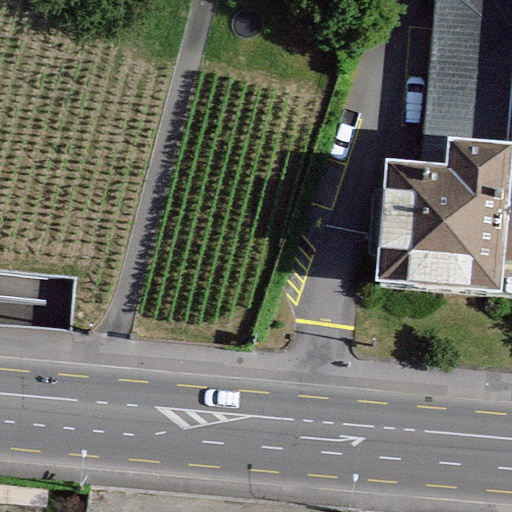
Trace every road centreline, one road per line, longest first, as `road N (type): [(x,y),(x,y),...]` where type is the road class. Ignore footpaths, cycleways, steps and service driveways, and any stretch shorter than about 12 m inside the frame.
road 1 (residential): [(406,0),(325,288),(300,434)]
road 2 (primary): [(0,409),(300,434)]
road 3 (primary): [(300,434),(511,455)]
